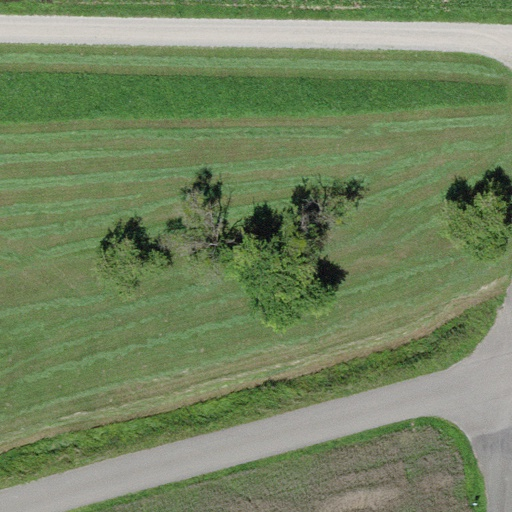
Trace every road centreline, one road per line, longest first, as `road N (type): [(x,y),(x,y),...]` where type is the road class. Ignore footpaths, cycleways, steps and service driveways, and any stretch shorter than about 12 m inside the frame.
road 1 (unclassified): [(511,371),(0,511)]
road 2 (track): [(511,41),(0,29)]
